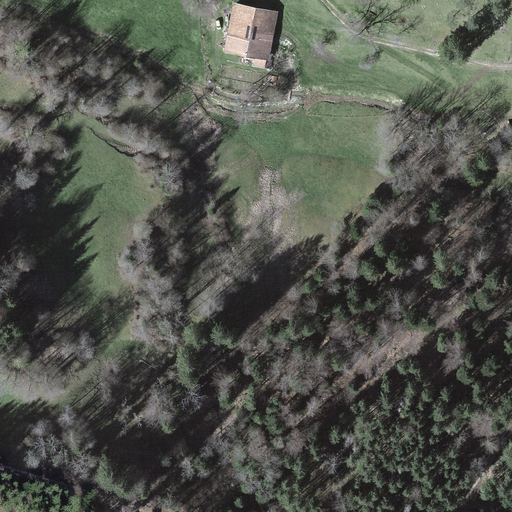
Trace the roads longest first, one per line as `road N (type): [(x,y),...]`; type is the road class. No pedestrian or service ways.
road 1 (track): [(511,242),(471,277),(432,340),(438,382),(454,403),(511,428)]
road 2 (track): [(322,0),(369,41),(495,116),(511,137)]
road 3 (track): [(369,41),(511,67)]
road 4 (track): [(0,463),(129,511)]
